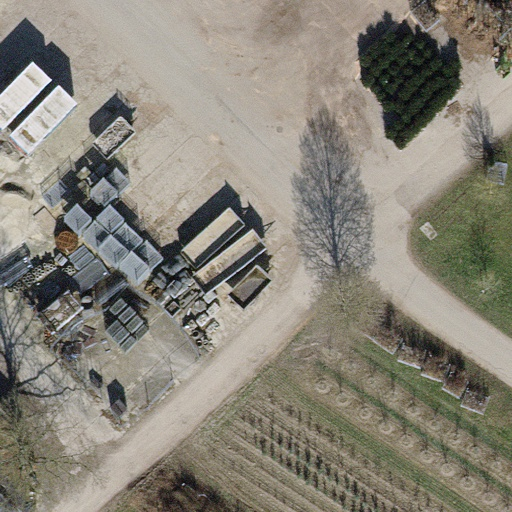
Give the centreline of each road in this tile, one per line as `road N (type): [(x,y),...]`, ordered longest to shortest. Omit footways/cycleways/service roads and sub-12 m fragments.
road 1 (track): [(74,511),(511,103)]
road 2 (unclassified): [(511,366),(350,257),(106,0)]
